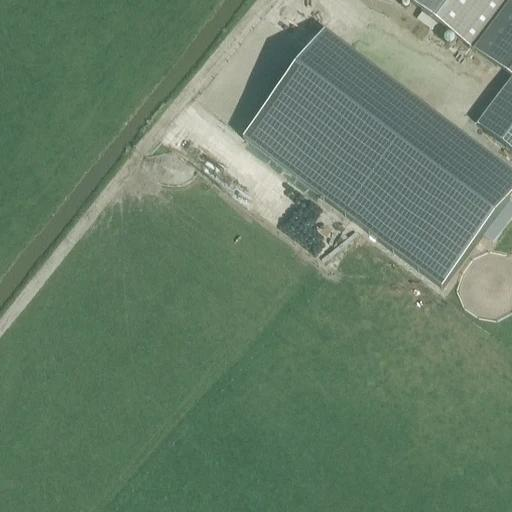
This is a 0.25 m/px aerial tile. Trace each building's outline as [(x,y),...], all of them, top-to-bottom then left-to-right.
[(511,0),(405,0),(511,80),(511,0)] [(255,56),(262,63),(281,43),(274,36),(255,56)] [(245,52),(218,89),(235,101),(261,63),(245,52)] [(300,63),(264,106),(282,121),(297,103),(292,99),(313,74),(300,63)] [(511,153),(511,84),(479,128),(511,153)] [(325,192),(376,127),(400,146),(410,134),(396,123),(412,103),(400,94),(388,109),(361,88),(335,122),(310,103),(283,138),(302,153),(292,166),(325,192)] [(373,216),(403,237),(455,161),(425,141),(373,216)]
